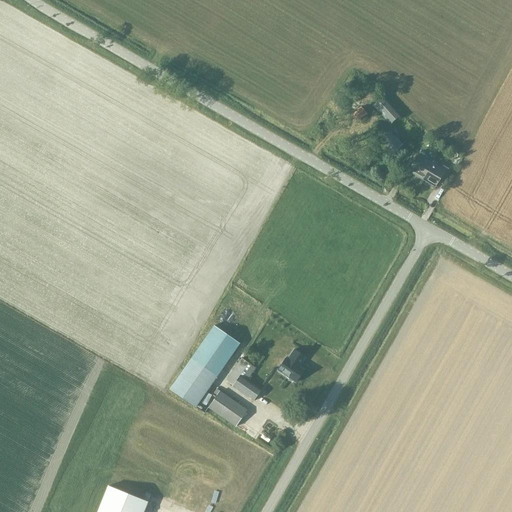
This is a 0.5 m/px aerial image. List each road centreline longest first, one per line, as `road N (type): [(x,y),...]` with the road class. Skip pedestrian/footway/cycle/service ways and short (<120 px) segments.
road 1 (tertiary): [(425,229),(31,0)]
road 2 (tertiary): [(266,511),(425,229)]
